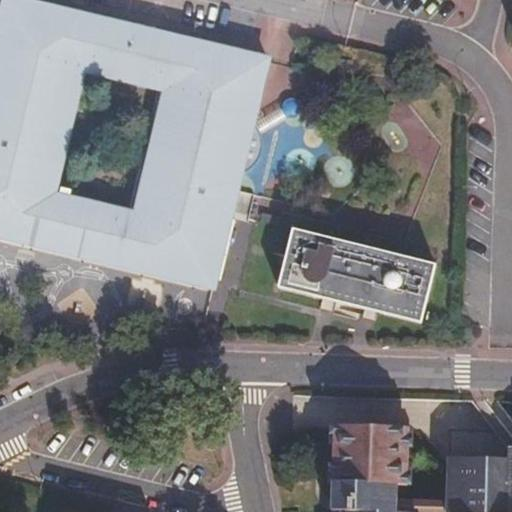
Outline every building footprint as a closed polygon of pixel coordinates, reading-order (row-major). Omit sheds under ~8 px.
[(265,140),(261,128),(258,125),(260,115),(263,97),(268,70),(3,5),(0,16),(0,242),(157,275),(219,287),(240,200),(247,171),(253,168),(258,163),(261,159),(263,155),(265,148),(265,140)] [(289,112),(261,128),(265,140),(298,122),(302,123),(304,123),(307,120),(309,117),(310,113),(309,109),(308,107),(305,105),(302,104),(300,104),(295,104),(293,106),(291,108),(289,112)] [(442,280),(298,246),(284,303),(429,337),(442,280)] [(400,511),(400,504),(401,490),(409,491),(411,434),(336,433),(333,511),(400,511)] [(460,506),(459,511),(511,511),(511,463),(460,463),(460,506)]
